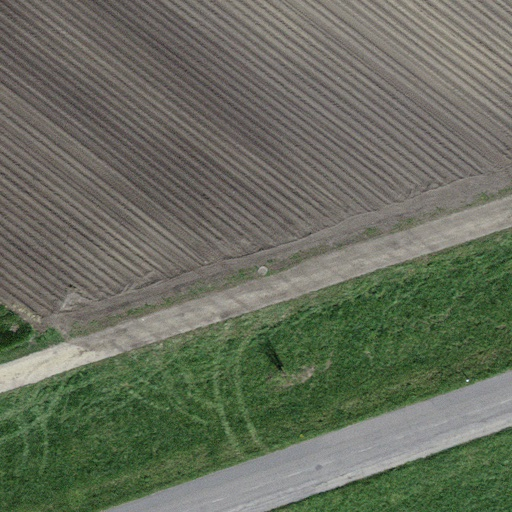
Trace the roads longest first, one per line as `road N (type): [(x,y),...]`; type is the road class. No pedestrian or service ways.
road 1 (track): [(511,200),(0,373)]
road 2 (unclassified): [(511,381),(128,511)]
